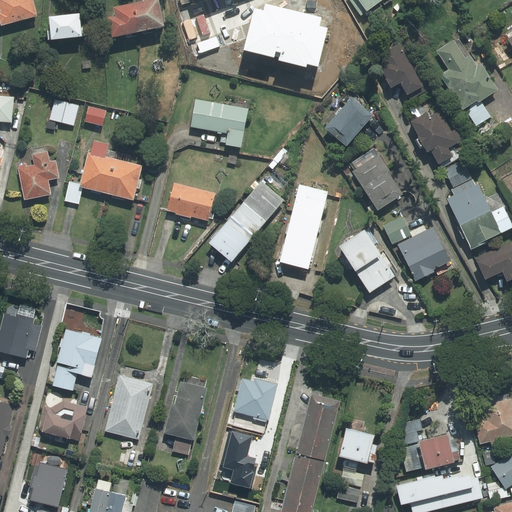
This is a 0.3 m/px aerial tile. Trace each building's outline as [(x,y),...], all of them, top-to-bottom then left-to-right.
[(0,10),(4,24),(42,14),(38,0),(0,0),(3,9),(0,10)] [(116,35),(127,33),(129,38),(138,36),(137,31),(170,25),(165,0),(140,0),(117,5),(118,13),(112,15),(116,35)] [(351,0),(363,16),(385,0),(351,0)] [(254,7),(244,50),(274,58),(275,52),(280,53),(279,60),(306,67),(307,64),(318,67),(328,28),(319,26),(322,17),(265,3),(264,10),(254,7)] [(85,11),(53,15),(56,37),(88,33),(85,11)] [(494,115),(484,101),(494,94),(502,88),(484,62),(480,65),(464,41),(460,44),(456,39),(439,51),(451,68),(442,74),(467,109),(478,126),(494,115)] [(395,86),(403,81),(411,94),(428,83),(402,41),(382,53),(386,60),(381,63),(395,86)] [(511,42),(502,49),(510,62),(511,60),(511,42)] [(0,120),(15,121),(17,96),(0,95),(0,120)] [(328,127),(331,130),(328,133),(332,137),(335,133),(350,146),(378,113),(356,95),(344,108),(343,106),(337,113),(338,115),(328,127)] [(252,106),(198,97),(193,126),(224,131),(222,143),(246,147),(252,106)] [(57,99),(52,120),(49,119),(47,129),(65,132),(67,123),(76,125),(81,105),(57,99)] [(110,109),(91,105),(87,121),(107,125),(110,109)] [(416,138),(421,147),(425,152),(432,148),(438,156),(439,155),(443,162),(457,153),(453,146),(464,140),(444,108),(434,114),(431,110),(426,113),(421,105),(411,111),(416,119),(415,120),(418,124),(424,134),(416,138)] [(104,191),(114,194),(113,198),(126,201),(127,197),(140,200),(148,165),(110,155),(112,144),(96,140),(93,152),(91,151),(83,184),(71,181),(66,201),(81,205),(85,187),(93,189),(92,193),(103,195),(104,191)] [(58,180),(64,178),(56,144),(33,149),(36,164),(30,165),(29,162),(20,163),(27,198),(56,192),(54,183),(58,180)] [(360,181),(363,179),(375,197),(372,199),(379,208),(382,206),(383,209),(409,192),(377,146),(352,163),(357,170),(354,172),(360,181)] [(241,156),(230,153),(227,164),(238,167),(241,156)] [(465,159),(447,169),(457,187),(475,177),(465,159)] [(287,199),(264,180),(213,240),(236,260),(287,199)] [(475,180),(451,192),(454,197),(447,200),(463,225),(474,252),(511,230),(511,221),(505,208),(484,197),(475,180)] [(218,192),(177,181),(171,209),(211,219),(218,192)] [(332,190),(302,183),(283,261),(313,268),(332,190)] [(399,218),(385,225),(394,243),(408,236),(399,218)] [(437,226),(429,230),(426,224),(412,231),(415,236),(400,243),(418,280),(437,271),(436,269),(453,260),(437,226)] [(345,244),(359,265),(356,267),(373,293),(400,275),(385,253),(387,252),(370,227),(345,244)] [(511,242),(478,259),(488,280),(507,272),(509,276),(511,274),(511,242)] [(40,322),(37,321),(38,317),(19,312),(19,315),(7,313),(0,342),(0,349),(31,357),(33,348),(40,350),(46,325),(39,323),(40,322)] [(81,372),(97,376),(106,337),(69,329),(56,384),(77,389),(81,372)] [(155,383),(121,375),(109,430),(142,438),(155,383)] [(282,383),(256,377),(256,379),(244,376),(236,411),(250,414),(249,420),(258,422),(259,416),(273,419),(282,383)] [(168,432),(179,434),(175,451),(191,454),(195,438),(198,439),(210,387),(184,381),(179,402),(175,401),(168,432)] [(487,418),(478,420),(483,443),(511,436),(511,391),(483,399),(487,418)] [(316,511),(346,400),(316,392),(284,511),(316,511)] [(91,406),(62,399),(62,398),(62,397),(61,397),(61,396),(60,396),(60,395),(59,395),(59,394),(58,394),(57,394),(56,394),(55,393),(54,394),(53,394),(52,394),(51,394),(50,395),(49,396),(48,397),(48,398),(47,399),(47,400),(47,401),(47,402),(47,403),(47,404),(47,405),(40,435),(54,438),(55,439),(55,440),(56,440),(56,441),(57,441),(57,442),(58,442),(59,443),(60,443),(61,443),(61,444),(62,444),(63,444),(64,444),(65,444),(66,444),(66,443),(67,443),(68,443),(69,442),(70,442),(70,441),(83,444),(91,406)] [(4,456),(9,436),(12,436),(15,423),(12,423),(16,405),(0,401),(0,456),(0,455),(4,456)] [(380,432),(351,426),(345,455),(346,455),(342,476),(333,474),(331,485),(339,486),(337,498),(359,503),(365,473),(360,472),(363,460),(379,463),(381,452),(378,452),(380,442),(378,442),(380,432)] [(422,439),(423,443),(403,447),(409,471),(429,466),(429,467),(461,459),(455,431),(422,439)] [(255,434),(250,455),(270,461),(276,439),(255,434)] [(125,446),(121,464),(145,469),(149,451),(125,446)] [(509,488),(511,485),(511,452),(494,465),(509,488)] [(440,467),(441,473),(408,481),(400,482),(405,503),(413,501),(415,511),(422,511),(486,497),(485,493),(487,493),(478,455),(463,458),(464,461),(440,467)] [(132,480),(118,477),(115,489),(129,492),(132,480)] [(144,478),(141,493),(135,492),(133,503),(139,504),(137,511),(158,511),(164,482),(144,478)] [(501,480),(489,483),(493,500),(510,497),(508,487),(502,488),(501,480)] [(93,511),(126,511),(130,493),(99,486),(93,511)] [(255,511),(257,505),(236,500),(233,511),(255,511)] [(511,511),(511,500),(495,505),(497,510),(489,511),(511,511)] [(58,511),(44,503),(38,511),(58,511)]
